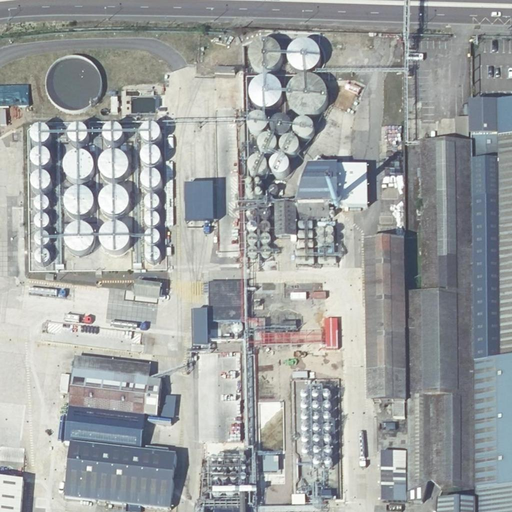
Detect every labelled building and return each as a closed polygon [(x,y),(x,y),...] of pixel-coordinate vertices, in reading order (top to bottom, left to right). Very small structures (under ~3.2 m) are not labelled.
[(251,51),(249,56),(249,61),(251,66),(254,71),(259,74),(264,75),(269,75),(274,72),(278,69),(281,64),(281,59),(281,54),(278,49),(274,45),(269,43),(264,43),(259,44),(254,47),(251,51)] [(290,51),(288,56),(288,61),(289,66),(291,70),(295,73),(300,75),(305,76),(310,75),(314,72),(317,69),(319,64),(320,59),(319,54),(316,50),(312,46),(308,45),(303,44),(298,45),(294,48),(290,51)] [(292,86),(289,92),(288,98),(288,105),(291,111),(296,115),(302,118),(309,119),(315,117),(321,114),(325,109),(327,103),(328,96),(326,90),(322,84),(316,80),(310,79),(303,79),(297,82),(292,86)] [(251,95),(251,101),(253,106),(257,110),(262,112),(268,113),(273,112),(278,108),(281,104),(283,99),(282,93),(280,88),(276,84),(271,81),(265,81),(260,82),(255,85),(252,90),(251,95)] [(502,97),(500,100),(500,106),(471,106),(472,250),(475,491),(475,502),(438,502),(437,511),(511,511),(511,105),(509,106),(509,101),(508,97),(502,97)] [(249,124),(249,128),(250,132),(252,135),(255,137),(259,137),(263,136),(266,134),(268,130),(269,126),(268,123),(265,120),(262,118),(258,117),(254,118),(251,121),(249,124)] [(276,122),(273,125),(271,128),(271,132),(272,135),(274,138),(277,140),(281,141),(285,140),(288,138),(290,135),(291,132),(291,128),(289,125),(286,122),(283,121),(279,121),(276,122)] [(296,126),(295,129),(294,132),(294,136),(296,139),(299,141),(302,142),(306,142),(309,141),(312,139),(313,136),(314,133),(313,129),(312,126),(309,124),(306,123),(302,123),(299,124),(296,126)] [(421,129),(421,144),(469,143),(469,128),(421,129)] [(70,135),(69,139),(70,143),(71,145),(75,148),(81,149),(84,147),(87,145),(88,143),(88,141),(88,138),(88,135),(86,133),(83,130),(80,129),(77,130),(75,130),(72,132),(70,135)] [(108,130),(105,133),(104,135),(104,139),(104,142),(105,144),(107,146),(109,148),(112,148),(118,147),(121,145),(123,143),(123,138),(122,135),(120,132),(118,130),(114,129),(110,129),(108,130)] [(147,129),(145,131),(143,133),(142,135),(141,139),(142,142),(144,145),(146,147),(149,148),(152,148),(155,147),(159,144),(160,141),(161,138),(160,135),(158,131),(154,129),(151,129),(147,129)] [(31,139),(32,143),(35,147),(38,149),(40,149),(43,149),(46,148),(49,146),(50,143),(51,141),(51,139),(50,136),(49,134),(46,131),(43,130),(40,130),(36,131),(34,134),(32,137),(31,139)] [(262,142),(260,145),(259,148),(259,152),(261,156),(264,158),(268,159),(272,159),(275,157),(277,154),(278,150),(278,146),(276,143),(273,141),(270,140),(266,140),(262,142)] [(284,143),(282,145),(280,149),(280,153),(282,157),(286,160),(290,161),(294,160),(297,158),(299,154),(300,150),(299,146),(296,143),(292,141),(288,141),(284,143)] [(472,491),(469,143),(421,144),(421,237),(404,237),(404,273),(406,405),(407,404),(408,493),(425,493),(427,485),(432,483),(441,493),(472,491)] [(147,153),(144,155),(141,160),(141,163),(142,166),(144,168),(145,170),(147,171),(150,171),(154,171),(157,169),(159,167),(161,164),(161,160),(159,157),(157,154),(154,152),(150,152),(147,153)] [(32,161),(32,164),(32,166),(33,168),(36,171),(38,172),(41,173),(45,172),(48,170),(50,168),(51,165),(51,162),(50,158),(47,155),(45,154),(41,154),(37,154),(35,156),(32,161)] [(114,154),(109,155),(105,157),(102,161),(100,165),(99,170),(100,175),(103,179),(107,182),(111,184),(116,184),(121,182),(125,179),(127,175),(129,171),(128,166),(126,161),(123,158),(119,155),(114,154)] [(69,159),(66,162),(65,166),(64,171),(65,175),(67,179),(70,182),(74,184),(78,185),(83,184),(87,183),(90,180),(92,176),(93,172),(93,167),(92,163),(89,160),(86,157),(82,156),(77,155),(73,157),(69,159)] [(277,161),(274,162),(272,165),(271,168),(271,172),(272,175),(275,177),(278,179),(281,179),(284,178),(287,176),(289,174),(290,171),(290,167),(289,164),(286,162),(283,160),(280,160),(277,161)] [(255,162),(252,164),(250,167),(249,170),(249,173),(250,176),(252,179),(255,180),(259,180),(262,180),(265,178),(267,175),(268,172),(268,169),(266,166),(264,163),(261,162),(258,161),(255,162)] [(340,202),(339,165),(310,165),(298,203),(277,203),(277,234),(297,234),(297,215),(331,214),(330,202),(335,202),(336,201),(337,201),(337,203),(340,202)] [(368,165),(339,165),(340,202),(349,209),(368,208),(368,165)] [(148,175),(144,178),(142,181),(141,184),(142,188),(143,191),(146,193),(151,195),(155,194),(157,193),(160,190),(161,188),(161,184),(160,180),(157,177),(154,175),(150,175),(148,175)] [(34,179),(33,182),(32,187),(32,190),(33,192),(35,194),(41,196),(45,196),(48,194),(50,190),(51,187),(51,184),(50,181),(47,178),(44,177),(41,177),(38,178),(34,179)] [(65,201),(64,206),(65,210),(67,215),(70,218),(75,220),(80,221),(85,220),(89,217),(92,213),(94,209),(94,204),(92,199),(89,195),(85,192),(81,191),(76,191),(71,193),(67,196),(65,201)] [(99,204),(99,208),(101,213),(103,216),(107,219),(111,220),(116,220),(120,219),(124,217),(127,213),(128,209),(129,205),(128,201),(126,197),(123,193),(119,191),(114,191),(110,191),(106,193),(102,196),(100,200),(99,204)] [(150,198),(148,199),(147,200),(145,202),(144,205),(144,208),(145,211),(147,212),(148,213),(151,213),(153,213),(155,212),(158,210),(159,208),(159,205),(158,202),(155,199),(153,198),(150,198)] [(35,203),(34,205),(34,206),(34,209),(37,213),(40,214),(43,214),(46,213),(48,211),(50,208),(48,203),(46,201),(44,200),(42,200),(39,200),(36,202),(35,203)] [(151,216),(147,218),(146,220),(145,223),(145,225),(147,228),(148,230),(151,231),(153,231),(156,230),(158,229),(159,226),(160,225),(160,222),(158,219),(157,217),(154,216),(151,216)] [(35,221),(35,223),(35,225),(35,226),(35,228),(37,230),(39,232),(42,232),(46,231),(48,230),(50,227),(50,224),(49,222),(48,220),(46,218),(43,217),(40,217),(37,219),(35,221)] [(101,237),(100,242),(101,246),(103,250),(106,254),(110,256),(115,256),(120,255),(124,253),(127,250),(129,246),(130,241),(129,237),(127,232),(123,229),(119,227),(115,226),(110,227),(106,229),(103,233),(101,237)] [(66,237),(65,241),(66,246),(68,251),(71,254),(76,256),(81,257),(85,256),(90,253),(93,249),(94,245),(95,240),(93,235),(90,231),(86,229),(82,227),(77,227),(72,229),(68,232),(66,237)] [(147,235),(146,237),(145,239),(145,242),(146,244),(147,246),(149,248),(152,248),(155,248),(157,247),(159,244),(159,238),(157,235),(155,234),(152,233),(149,234),(147,235)] [(35,240),(35,242),(35,245),(36,248),(39,249),(42,250),(45,249),(49,245),(49,240),(48,238),(47,236),(45,235),(42,235),(38,235),(36,238),(35,240)] [(366,240),(369,403),(393,402),(393,416),(404,416),(404,403),(405,403),(402,240),(366,240)] [(148,252),(147,253),(146,255),(145,257),(145,260),(146,262),(147,264),(149,265),(152,266),(154,266),(158,264),(159,262),(160,260),(160,257),(159,255),(157,253),(155,251),(153,251),(150,252),(148,252)] [(37,254),(36,256),(35,258),(34,259),(34,262),(36,265),(38,267),(42,268),(45,268),(49,264),(50,261),(49,258),(46,254),(44,253),(40,253),(37,254)] [(136,284),(134,298),(161,301),(162,287),(136,284)] [(244,322),(243,285),(210,286),(210,288),(205,288),(205,296),(210,296),(211,323),(244,322)] [(288,504),(285,334),(253,334),(256,504),(288,504)] [(211,343),(211,353),(212,444),(246,444),(245,343),(211,343)] [(196,444),(212,444),(211,353),(187,353),(187,375),(194,375),(196,444)] [(136,380),(73,373),(65,446),(70,446),(65,499),(170,510),(176,457),(141,453),(145,416),(132,415),(136,380)] [(161,383),(136,380),(132,415),(145,416),(157,418),(161,383)] [(382,454),(382,503),(406,503),(405,454),(382,454)] [(0,479),(0,511),(21,511),(24,482),(0,479)] [(218,500),(220,500),(222,500),(224,498),(225,497),(225,494),(225,492),(224,490),(222,489),(220,488),(218,489),(216,490),(214,491),(214,493),(214,496),(214,498),(216,499),(218,500)] [(239,496),(239,493),(239,491),(237,490),(235,489),(233,488),(231,489),(229,490),(228,492),(227,495),(228,497),(229,499),(231,500),(233,501),(235,500),(237,499),(239,498),(239,496)] [(423,503),(425,493),(408,493),(408,504),(423,503)] [(247,511),(248,501),(212,502),(212,511),(247,511)]
